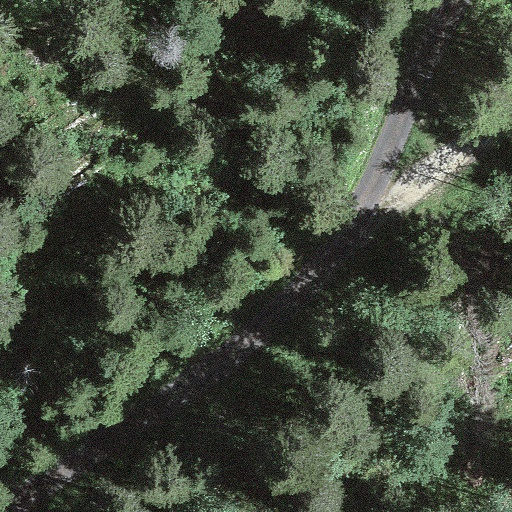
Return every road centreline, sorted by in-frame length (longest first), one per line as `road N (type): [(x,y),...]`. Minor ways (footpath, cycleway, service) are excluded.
road 1 (track): [(466,0),(367,207),(320,277),(254,346),(13,511)]
road 2 (track): [(367,207),(511,110)]
